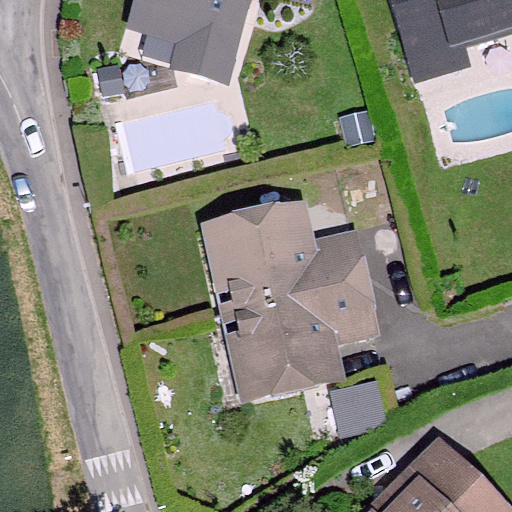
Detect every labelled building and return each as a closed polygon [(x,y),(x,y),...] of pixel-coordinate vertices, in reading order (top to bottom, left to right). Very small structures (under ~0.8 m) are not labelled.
[(248,0),(157,0),(150,24),(192,38),(185,59),(191,69),(218,77),(227,72),(248,0)] [(511,0),(404,0),(408,10),(420,49),(460,37),(502,25),(500,17),(511,13),(511,0)] [(230,225),(213,248),(217,272),(234,281),(238,308),(358,279),(351,236),(326,240),(319,259),(307,261),(299,213),(230,225)] [(358,279),(238,308),(242,336),(230,338),(235,363),(259,382),(323,371),(316,323),(330,321),(341,335),(367,331),(358,279)] [(345,428),(387,423),(383,387),(340,392),(345,428)] [(509,511),(445,452),(416,481),(428,493),(409,511),(509,511)]
